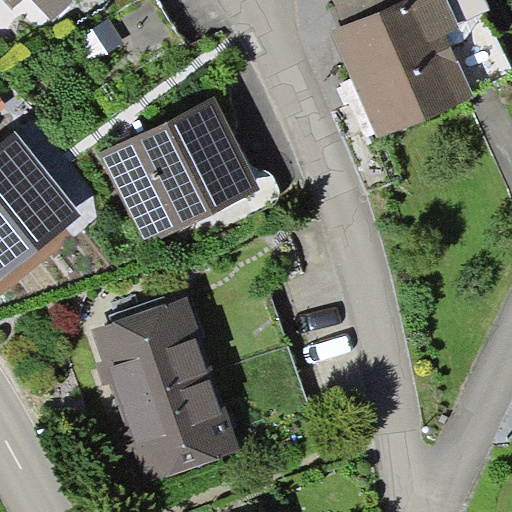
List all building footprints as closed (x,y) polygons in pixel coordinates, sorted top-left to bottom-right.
[(131,73),(178,45),(150,0),(137,0),(100,23),(131,73)] [(463,96),(492,83),(508,76),(495,49),(511,41),(511,39),(492,0),(335,0),(347,27),(334,33),(353,79),(337,86),(347,109),(363,102),(377,133),(463,96)] [(235,179),(199,108),(127,144),(130,150),(111,159),(108,153),(99,158),(135,229),(235,179)] [(0,269),(62,219),(3,145),(0,147),(0,269)] [(177,308),(97,335),(121,405),(201,377),(177,308)] [(225,446),(201,377),(121,405),(145,474),(225,446)]
